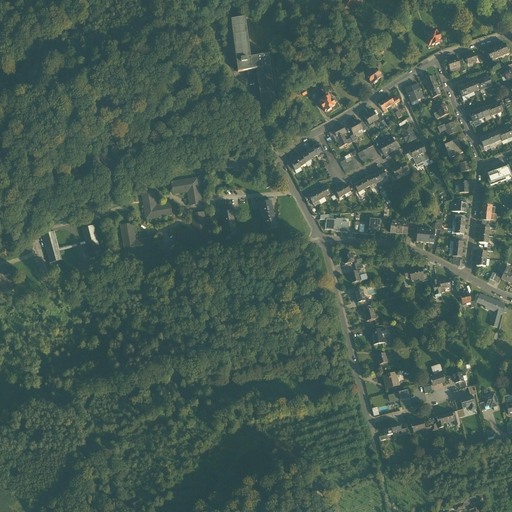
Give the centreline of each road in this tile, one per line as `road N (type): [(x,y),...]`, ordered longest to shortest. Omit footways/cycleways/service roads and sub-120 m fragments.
road 1 (residential): [(325,242),(136,263),(0,304)]
road 2 (residential): [(318,130),(344,180),(423,141),(396,83)]
road 3 (residential): [(370,421),(325,242)]
road 4 (unclassified): [(277,156),(196,9),(205,0)]
road 5 (residential): [(325,242),(407,248),(466,277)]
